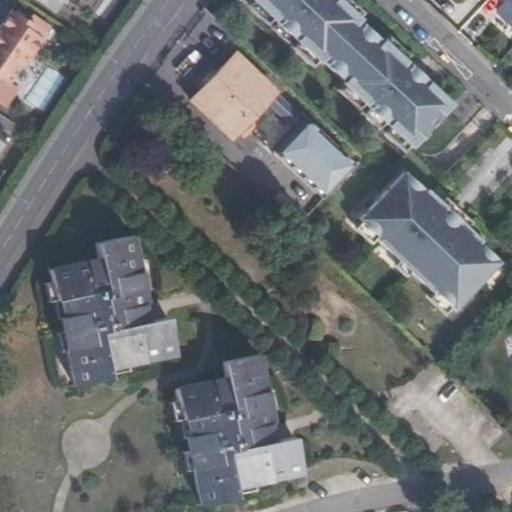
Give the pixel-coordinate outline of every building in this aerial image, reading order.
[(246,0),(313,60),(314,58),(342,84),(340,86),(409,150),(449,106),(381,43),(379,45),(351,19),(352,17),(333,0),(246,0)] [(511,0),(510,0),(503,9),(511,17),(511,0)] [(36,25),(12,8),(0,25),(0,76),(7,81),(20,62),(24,65),(41,38),(32,32),(36,25)] [(236,55),(191,101),(232,140),(267,104),(296,131),(276,153),(323,198),(353,167),(306,121),(305,122),(276,95),(277,93),(236,55)] [(42,110),(62,76),(46,67),(27,101),(42,110)] [(424,195),(403,175),(358,223),(380,242),(378,245),(432,295),(434,292),(455,312),(499,264),(478,245),(480,242),(425,193),(424,195)] [(149,303),(135,235),(101,242),(104,259),(53,270),(59,298),(67,296),(71,314),(65,316),(79,385),(114,378),(112,365),(177,352),(171,317),(147,321),(143,305),(149,303)] [(272,424),(257,356),(223,363),(227,380),(177,390),(183,418),(190,417),(194,436),(189,437),(203,505),(239,498),(236,484),(304,470),(296,437),(272,442),(268,425),(272,424)]
